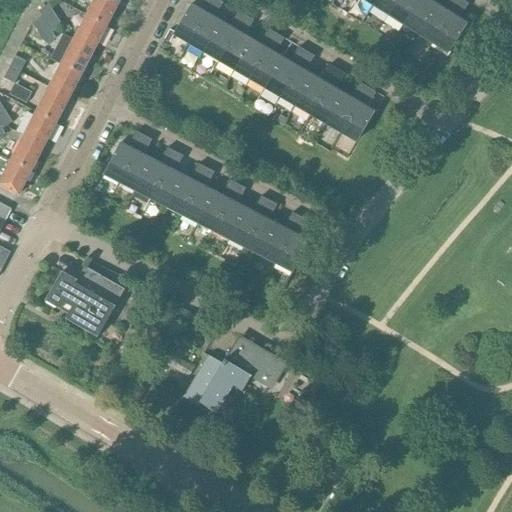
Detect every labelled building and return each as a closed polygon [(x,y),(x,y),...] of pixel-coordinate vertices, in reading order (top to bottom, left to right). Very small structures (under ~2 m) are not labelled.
[(115,0),(93,0),(86,16),(106,26),(118,2),(115,0)] [(173,33),(173,34),(188,43),(207,11),(213,0),(203,0),(200,7),(197,11),(189,6),(173,33)] [(213,0),(207,11),(188,43),(204,52),(220,24),(213,20),(215,15),(222,4),(214,0),(213,0)] [(377,0),(374,6),(387,14),(388,15),(398,0),(377,0)] [(398,0),(388,15),(404,25),(419,0),(398,0)] [(419,0),(404,25),(418,34),(435,7),(429,3),(430,0),(419,0)] [(435,7),(418,34),(433,44),(461,0),(460,0),(450,0),(443,12),(436,7),(435,7)] [(461,0),(433,44),(449,54),(466,27),(458,22),(469,5),(461,0)] [(42,17),(52,32),(62,26),(48,5),(38,11),(42,17)] [(220,24),(204,52),(205,53),(219,61),(238,29),(244,17),(237,13),(230,24),(228,28),(220,24)] [(86,16),(73,40),(93,50),(106,26),(86,16)] [(55,39),(52,32),(42,17),(31,24),(45,45),(55,39)] [(238,29),(219,61),(220,61),(235,70),(251,42),(243,38),(246,33),(252,22),(245,17),(244,17),(238,29)] [(251,42),(235,70),(248,78),(250,79),(269,47),(275,35),(274,34),(267,30),(260,42),(258,46),(251,42)] [(169,31),(163,40),(168,43),(173,34),(173,33),(169,31)] [(269,47),(250,79),(264,87),(281,59),(274,55),(276,51),(283,40),(275,35),(269,47)] [(62,61),(60,65),(80,75),(93,50),(73,40),(62,61)] [(281,59),(264,87),(279,96),(280,97),(306,53),(298,48),(288,64),(281,59)] [(306,53),(280,97),(294,105),(295,105),(312,77),(307,74),(316,59),(306,53)] [(8,68),(20,73),(25,62),(14,56),(8,68)] [(48,88),(48,89),(68,99),(68,98),(80,75),(60,65),(48,88)] [(312,77),(295,105),(297,106),(309,114),(311,114),(330,82),(336,71),(335,70),(328,66),(321,77),(319,82),(313,78),(312,77)] [(14,84),(20,73),(8,68),(3,79),(14,84)] [(330,82),(311,114),(325,122),(326,123),(342,95),(335,91),(337,86),(344,75),(336,71),(330,82)] [(219,76),(215,83),(222,87),(226,80),(219,76)] [(342,95),(326,123),(340,131),(341,132),(360,100),(367,88),(366,88),(358,83),(352,95),(349,99),(342,95)] [(360,100),(341,132),(357,141),(373,113),(365,108),(367,104),(374,93),(367,88),(360,100)] [(35,112),(35,114),(55,124),(55,122),(68,99),(48,89),(35,112)] [(0,126),(2,129),(12,123),(0,104),(0,126)] [(35,114),(23,137),(43,146),(55,124),(35,114)] [(276,121),(276,122),(283,126),(283,125),(286,120),(279,116),(276,121)] [(114,153),(103,175),(119,183),(136,149),(142,137),(135,133),(129,145),(127,149),(118,145),(114,153)] [(30,170),(43,146),(23,137),(10,160),(30,170)] [(136,149),(119,183),(120,184),(134,191),(149,161),(143,158),(145,153),(151,142),(143,138),(142,137),(136,149)] [(149,161),(134,191),(136,192),(150,199),(167,165),(173,153),(166,149),(164,153),(158,165),(150,161),(149,161)] [(167,165),(150,199),(166,207),(181,177),(174,174),(182,158),(173,153),(167,165)] [(0,186),(17,195),(30,170),(10,160),(0,180),(0,186)] [(181,177),(166,207),(181,215),(205,169),(197,166),(189,181),(181,177)] [(205,169),(181,215),(198,223),(213,194),(205,190),(213,174),(205,169)] [(213,194),(198,223),(212,231),(230,197),(236,186),(229,182),(223,193),(220,198),(213,194)] [(230,197),(212,231),(229,239),(244,210),(237,206),(239,202),(245,190),(236,186),(230,197)] [(244,210),(229,239),(229,240),(245,248),(262,214),(268,202),(260,198),(254,209),(252,214),(245,210),(244,210)] [(262,214),(245,248),(259,255),(275,225),(268,222),(270,218),(276,206),(268,202),(262,214)] [(0,218),(4,221),(10,210),(0,204),(0,218)] [(275,225),(259,255),(260,256),(274,263),(275,263),(293,229),(299,218),(291,214),(285,226),(283,230),(276,226),(275,225)] [(293,229),(275,263),(292,272),(307,242),(299,238),(301,234),(307,222),(299,218),(293,229)] [(60,272),(43,302),(59,311),(60,310),(67,315),(64,320),(91,335),(93,333),(95,329),(97,326),(98,323),(104,326),(114,308),(114,307),(124,290),(118,287),(84,267),(76,281),(60,272)] [(152,345),(159,332),(149,326),(141,339),(152,345)] [(268,389),(282,364),(252,347),(238,370),(223,361),(221,364),(207,356),(182,398),(197,407),(199,404),(216,415),(232,387),(241,392),(250,378),(268,389)] [(123,387),(113,403),(131,413),(140,397),(123,387)] [(318,472),(329,454),(314,444),(303,462),(318,472)]
